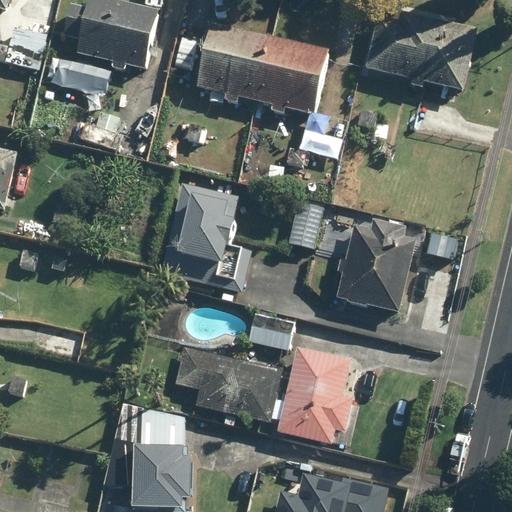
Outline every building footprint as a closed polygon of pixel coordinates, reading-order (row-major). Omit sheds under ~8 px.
[(0,0),(0,15),(6,17),(9,0),(0,0)] [(158,17),(91,0),(76,60),(142,77),(158,17)] [(379,15),(366,76),(460,96),(473,35),(379,15)] [(325,58),(212,30),(196,96),(309,124),(325,58)] [(47,41),(12,34),(5,70),(41,76),(47,41)] [(379,116),(353,109),(348,131),(374,137),(379,116)] [(210,131),(186,125),(180,145),(204,151),(210,131)] [(17,159),(0,154),(0,216),(3,217),(17,159)] [(258,206),(179,189),(160,275),(239,292),(258,206)] [(323,213),(296,207),(287,249),(314,254),(323,213)] [(336,304),(396,319),(417,241),(357,225),(336,304)] [(21,252),(17,273),(49,279),(53,258),(21,252)] [(295,326),(253,320),(249,349),(291,355),(295,326)] [(86,332),(41,323),(34,356),(78,365),(86,332)] [(353,364),(296,351),(278,435),(335,448),(353,364)] [(264,425),(277,377),(185,353),(172,401),(264,425)] [(29,380),(10,377),(6,400),(24,404),(29,380)] [(138,414),(122,410),(109,460),(126,464),(128,454),(138,414)] [(130,450),(127,511),(185,511),(187,452),(130,450)] [(333,511),(311,459),(262,479),(275,511),(333,511)]
